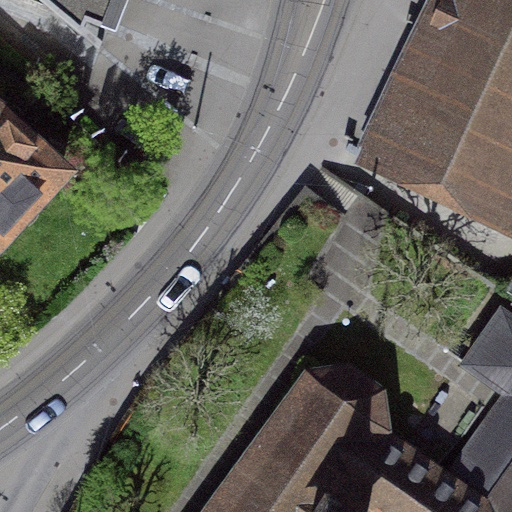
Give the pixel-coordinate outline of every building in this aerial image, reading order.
[(12,0),(59,18),(81,36),(87,21),(107,33),(119,0),(12,0)] [(511,0),(461,0),(461,1),(459,0),(455,0),(446,20),(436,41),(441,44),(386,159),(499,212),(511,184),(511,0)] [(0,117),(0,239),(24,214),(61,174),(0,117)] [(511,511),(511,321),(474,376),(505,397),(451,476),(397,438),(370,478),(347,511),(511,511)] [(356,371),(309,376),(211,511),(347,511),(370,478),(397,438),(392,396),(356,371)]
